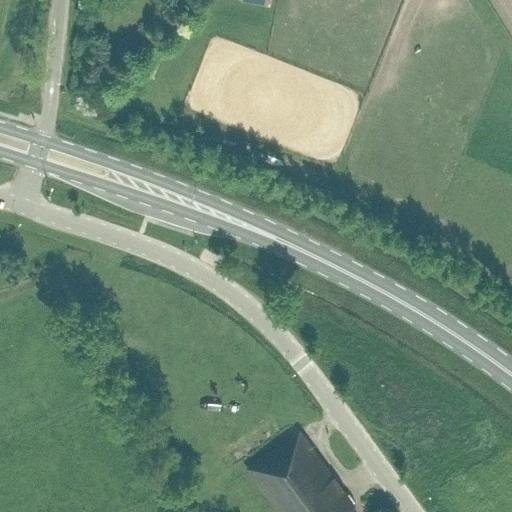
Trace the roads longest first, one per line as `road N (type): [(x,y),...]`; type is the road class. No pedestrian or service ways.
road 1 (unclassified): [(410,511),(293,354),(216,281),(149,248),(19,203)]
road 2 (primary): [(284,242),(278,230),(199,195),(40,139)]
road 3 (primary): [(32,161),(271,245),(284,242)]
road 4 (primary): [(511,375),(417,310),(284,242)]
road 5 (unclassified): [(40,139),(57,0)]
